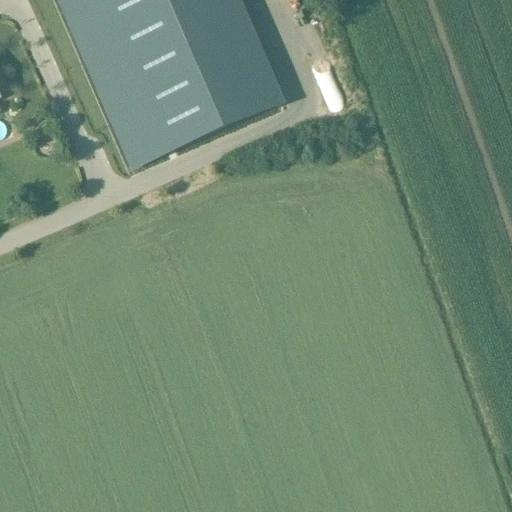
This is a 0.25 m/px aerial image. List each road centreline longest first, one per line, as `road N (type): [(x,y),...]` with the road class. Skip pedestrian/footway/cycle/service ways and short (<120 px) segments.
road 1 (track): [(273,0),(317,106),(0,248)]
road 2 (unknown): [(91,207),(97,187),(81,121),(15,4)]
